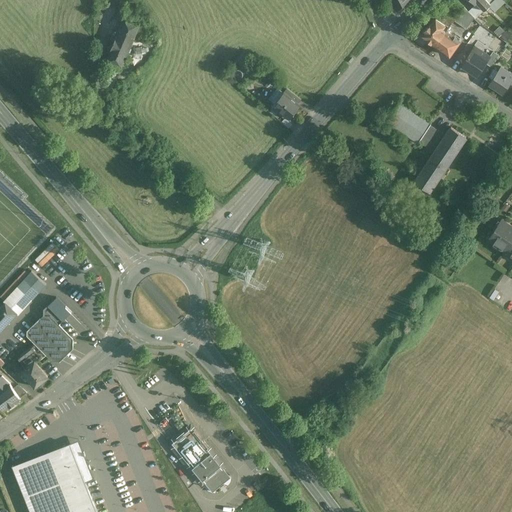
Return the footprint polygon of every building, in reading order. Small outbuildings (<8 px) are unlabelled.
[(392,0),(398,10),(407,0),(392,0)] [(464,7),(456,0),(453,0),(446,8),(457,17),(464,7)] [(471,0),(475,4),(476,2),(484,10),(490,4),(486,0),(471,0)] [(493,0),(491,3),(496,8),(503,1),(502,0),(493,0)] [(481,22),(464,7),(457,17),(470,26),(468,29),(473,33),(481,22)] [(457,17),(446,8),(440,14),(452,23),(457,17)] [(452,23),(440,14),(436,19),(440,22),(445,26),(449,28),(452,23)] [(470,26),(457,17),(452,23),(466,32),(468,29),(470,26)] [(139,25),(124,18),(106,58),(121,65),(139,25)] [(436,19),(422,32),(423,36),(435,45),(445,31),(442,30),(437,26),(440,22),(436,19)] [(451,35),(445,31),(435,45),(450,56),(460,42),(457,39),(458,37),(452,33),(451,35)] [(490,55),(476,45),(462,65),(477,75),(486,63),(491,55),(490,55)] [(499,55),(493,51),(490,55),(491,55),(486,63),(491,66),(499,55)] [(511,80),(511,73),(502,66),(498,71),(495,69),(490,77),(493,79),(490,84),(503,93),(511,80)] [(301,99),(287,88),(283,93),(279,89),(276,89),(268,98),(269,101),(273,105),(273,106),(288,118),(300,104),(298,103),(301,99)] [(451,127),(445,136),(431,127),(432,124),(431,124),(431,125),(399,104),(400,103),(399,103),(385,122),(386,122),(387,121),(419,142),(418,142),(419,143),(420,142),(435,151),(415,181),(430,191),(467,137),(451,127)] [(293,124),(285,117),(282,121),(289,128),(293,124)] [(486,145),(479,155),(484,158),(491,148),(486,145)] [(491,148),(484,158),(489,161),(496,152),(491,148)] [(496,152),(489,161),(494,165),(501,155),(496,152)] [(511,239),(511,225),(501,219),(488,239),(505,250),(511,239)] [(53,242),(35,259),(42,266),(60,249),(53,242)] [(32,270),(4,301),(5,302),(17,313),(18,314),(46,283),(32,270)] [(44,309),(44,317),(29,331),(29,337),(35,343),(32,345),(34,348),(33,348),(40,357),(45,353),(50,359),(59,359),(70,347),(71,339),(58,326),(71,312),(56,296),(44,309)] [(0,307),(0,323),(4,327),(17,313),(5,302),(0,307)] [(48,377),(35,361),(40,357),(33,348),(34,348),(32,345),(31,344),(29,345),(30,346),(20,354),(27,363),(24,365),(25,367),(22,370),(35,386),(48,377)] [(10,383),(2,376),(0,377),(0,404),(4,410),(15,402),(17,403),(20,401),(20,399),(21,398),(20,397),(27,392),(20,386),(14,389),(10,383)] [(191,429),(188,425),(185,427),(186,428),(177,435),(176,435),(172,438),(172,442),(173,443),(173,444),(172,445),(172,448),(182,460),(184,457),(212,492),(229,478),(229,475),(223,468),(222,469),(220,466),(220,465),(220,464),(221,463),(220,462),(221,462),(219,460),(218,459),(217,460),(207,448),(208,447),(194,430),(192,431),(191,429)] [(96,511),(85,482),(94,477),(79,440),(12,465),(30,511),(96,511)]
